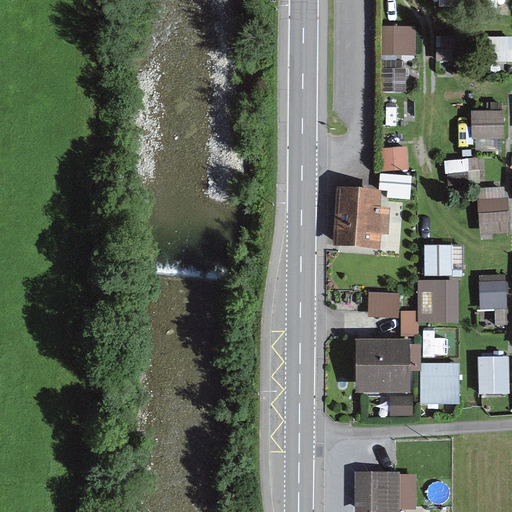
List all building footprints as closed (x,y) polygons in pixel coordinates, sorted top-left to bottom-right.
[(417,22),(383,23),(384,52),(418,51),(417,22)] [(511,59),(511,34),(494,36),(495,60),(511,59)] [(440,61),(459,61),(459,36),(440,35),(440,61)] [(476,151),(505,150),(504,107),(474,109),(476,151)] [(409,145),(383,146),(384,170),(410,169),(409,145)] [(511,186),(480,187),(481,234),(511,233),(511,186)] [(343,195),(339,245),(375,248),(379,198),(343,195)] [(426,242),(427,274),(465,273),(464,241),(426,242)] [(508,308),(509,275),(481,274),(481,308),(508,308)] [(421,277),(421,321),(461,321),(461,277),(421,277)] [(370,290),(370,315),(402,315),(401,290),(370,290)] [(425,331),(426,358),(450,358),(449,330),(425,331)] [(406,345),(359,346),(360,393),(407,392),(406,345)] [(480,353),(481,393),(511,392),(510,352),(480,353)] [(421,361),(423,404),(462,402),(460,360),(421,361)] [(411,475),(358,478),(360,511),(400,511),(413,511),(411,475)]
